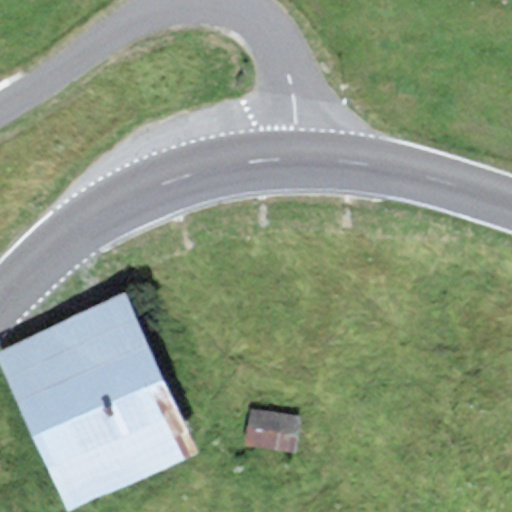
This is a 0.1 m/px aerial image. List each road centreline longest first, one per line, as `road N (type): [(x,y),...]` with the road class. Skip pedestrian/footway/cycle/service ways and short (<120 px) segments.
road 1 (secondary): [(0,308),(98,213),(143,188),(246,158),(302,154)]
road 2 (unclassified): [(209,0),(115,30),(0,109)]
road 3 (secondary): [(302,154),(419,175),(511,204)]
road 4 (unclassified): [(302,154),(273,27),(232,0)]
